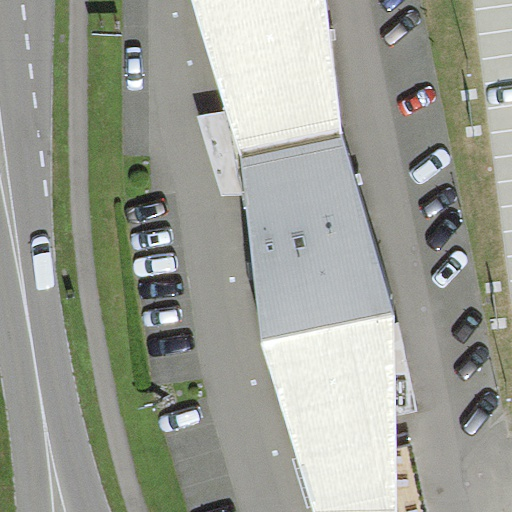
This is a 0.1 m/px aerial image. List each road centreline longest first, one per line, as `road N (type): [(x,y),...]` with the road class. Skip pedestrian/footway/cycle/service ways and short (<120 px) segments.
road 1 (secondary): [(91,511),(20,264)]
road 2 (secondary): [(20,264),(35,511)]
